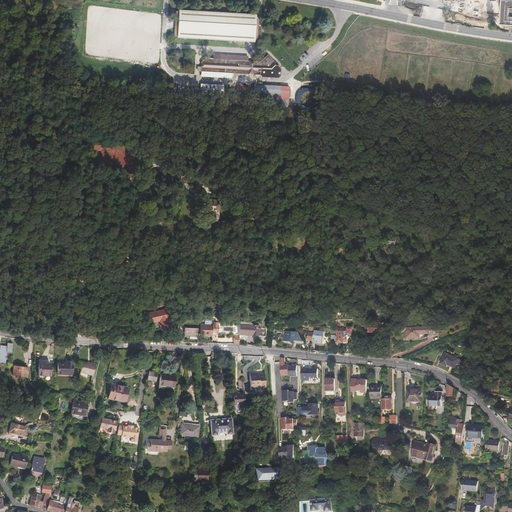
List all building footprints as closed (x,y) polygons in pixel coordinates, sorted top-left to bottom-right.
[(511,0),(503,0),(502,24),(511,24),(511,0)] [(257,37),(258,20),(256,16),(256,15),(178,10),(178,12),(175,11),(174,27),(174,36),(177,36),(177,38),(246,42),(254,42),(254,40),(257,37)] [(280,69),(267,55),(259,62),(247,61),(248,56),(213,54),(213,59),(205,59),(202,62),(201,76),(231,78),(232,73),(259,75),(261,77),(277,78),(279,76),(280,69)] [(288,108),(289,87),(254,85),(253,93),(267,93),(266,107),(288,108)] [(217,202),(203,201),(203,210),(210,210),(210,220),(217,221),(217,202)] [(344,252),(344,246),(337,245),(337,244),(334,244),(333,251),(336,251),(336,253),(340,253),(340,252),(344,252)] [(163,309),(144,314),(147,323),(156,320),(158,328),(168,325),(163,309)] [(214,335),(217,335),(217,328),(214,328),(213,324),(210,324),(210,328),(199,327),(198,337),(204,337),(204,336),(213,337),(214,335)] [(258,336),(259,326),(251,325),(238,324),(238,335),(252,336),(252,335),(258,336)] [(379,325),(368,325),(368,333),(383,334),(383,328),(379,328),(379,325)] [(195,337),(195,327),(176,326),(176,336),(188,337),(195,337)] [(335,327),(336,353),(341,353),(340,347),(343,347),(343,343),(346,343),(346,335),(351,335),(351,327),(346,327),(346,329),(342,329),(342,327),(335,327)] [(432,327),(404,327),(404,340),(423,339),(423,333),(432,333),(432,327)] [(292,332),(283,331),(283,340),(292,341),(292,332)] [(322,334),(307,333),(306,340),(312,340),(312,342),(321,343),(322,334)] [(461,361),(443,353),(439,363),(446,366),(446,365),(454,368),(456,363),(459,365),(461,361)] [(286,358),(282,358),(282,376),(294,376),(294,377),(298,377),(298,366),(290,366),(290,365),(286,365),(286,358)] [(90,377),(94,364),(89,363),(82,361),(79,374),(90,377)] [(64,364),(55,363),(55,375),(70,375),(70,362),(64,362),(64,364)] [(48,364),(37,363),(36,375),(47,376),(48,364)] [(26,368),(11,365),(10,374),(24,377),(26,368)] [(318,369),(302,369),(302,381),(310,381),(310,379),(319,379),(318,369)] [(156,374),(147,372),(146,379),(154,381),(156,374)] [(174,376),(159,374),(158,386),(173,388),(174,376)] [(264,388),(264,374),(258,374),(257,376),(253,376),(253,374),(248,374),(249,391),(255,390),(258,388),(264,388)] [(329,377),(325,377),(325,391),(334,391),(334,380),(329,380),(329,377)] [(358,378),(350,378),(350,392),(361,392),(361,393),(366,393),(366,380),(360,380),(358,380),(358,378)] [(126,388),(110,385),(108,398),(123,401),(126,388)] [(381,398),(380,386),(369,386),(370,399),(381,398)] [(420,390),(406,390),(406,403),(420,403),(420,390)] [(290,392),(284,392),(284,403),(290,402),(290,404),(295,404),(295,401),(298,401),(298,394),(295,394),(295,393),(290,393),(290,392)] [(441,406),(441,392),(434,392),(434,396),(426,396),(426,406),(441,406)] [(233,407),(243,406),(243,395),(232,396),(233,407)] [(381,400),(382,410),(391,409),(391,399),(388,399),(387,396),(384,397),(384,399),(381,400)] [(71,400),(69,414),(83,416),(86,403),(71,400)] [(339,400),(335,400),(335,414),(338,414),(338,416),(343,416),(343,407),(344,407),(344,402),(339,403),(339,400)] [(319,404),(310,404),(310,406),(304,406),(304,415),(319,414),(319,404)] [(375,424),(382,423),(384,423),(384,413),(377,413),(377,418),(375,418),(375,424)] [(115,422),(100,418),(98,428),(105,429),(105,431),(109,432),(108,433),(112,434),(115,422)] [(232,434),(231,418),(209,420),(210,436),(217,435),(216,433),(226,432),(226,435),(232,434)] [(456,443),(461,443),(463,419),(449,418),(448,428),(452,429),(457,429),(457,433),(456,443)] [(289,419),(284,419),(285,431),(296,430),(296,428),(299,428),(299,421),(296,421),(296,420),(289,420),(289,419)] [(363,437),(364,423),(354,423),(354,427),(355,427),(355,432),(354,432),(354,437),(363,437)] [(197,427),(180,424),(179,435),(195,437),(197,427)] [(483,427),(467,425),(466,437),(481,439),(483,427)] [(27,431),(8,426),(5,437),(25,442),(27,431)] [(126,427),(117,426),(116,435),(121,435),(120,437),(130,438),(129,442),(135,442),(137,428),(131,427),(126,427)] [(165,438),(165,427),(158,426),(157,437),(165,438)] [(347,445),(346,436),(335,436),(336,454),(339,454),(339,447),(343,447),(343,445),(347,445)] [(371,445),(374,450),(376,449),(380,455),(383,449),(393,449),(396,444),(391,437),(383,437),(382,439),(378,437),(377,439),(372,439),(371,442),(372,443),(371,445)] [(172,442),(164,441),(157,440),(148,440),(148,443),(145,443),(144,449),(147,450),(147,452),(156,452),(156,451),(164,451),(165,449),(171,450),(172,442)] [(498,442),(486,440),(485,450),(497,451),(498,442)] [(415,442),(411,455),(424,459),(425,457),(430,459),(434,445),(427,443),(426,445),(415,442)] [(295,445),(290,445),(290,447),(283,447),(284,449),(280,449),(280,457),(284,457),(284,458),(295,457),(295,445)] [(324,465),(324,449),(317,449),(316,447),(307,447),(307,452),(303,452),(303,463),(313,463),(313,465),(324,465)] [(43,460),(32,457),(29,471),(39,473),(43,460)] [(24,465),(8,461),(6,472),(21,476),(24,465)] [(279,469),(257,470),(257,481),(279,481),(279,469)] [(207,471),(193,470),(193,478),(196,478),(196,481),(206,481),(207,471)] [(478,481),(462,479),(461,489),(478,491),(478,481)] [(39,495),(41,486),(34,485),(29,499),(38,501),(39,497),(39,495)] [(50,487),(41,486),(39,495),(41,495),(41,494),(45,494),(45,497),(48,497),(50,487)] [(481,507),(495,508),(496,493),(485,492),(485,499),(482,499),(481,507)] [(64,505),(66,499),(56,496),(55,501),(61,503),(61,504),(64,505)] [(323,508),(323,511),(330,511),(329,498),(314,500),(314,496),(307,497),(307,501),(309,501),(310,511),(317,511),(317,509),(323,508)] [(38,501),(29,499),(27,506),(37,508),(43,510),(46,501),(44,500),(43,503),(40,502),(41,497),(39,497),(38,501)] [(70,498),(67,497),(66,499),(64,505),(64,506),(62,511),(76,511),(75,511),(77,503),(72,501),(71,503),(69,503),(70,498)] [(51,511),(62,511),(64,506),(48,501),(45,510),(51,511)]
